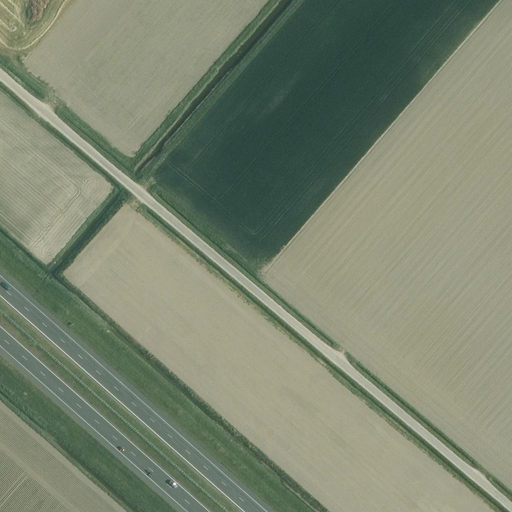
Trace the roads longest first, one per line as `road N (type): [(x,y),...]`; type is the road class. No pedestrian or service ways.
road 1 (unclassified): [(511,509),(0,75)]
road 2 (motorway): [(254,511),(0,286)]
road 3 (motorway): [(0,336),(198,511)]
